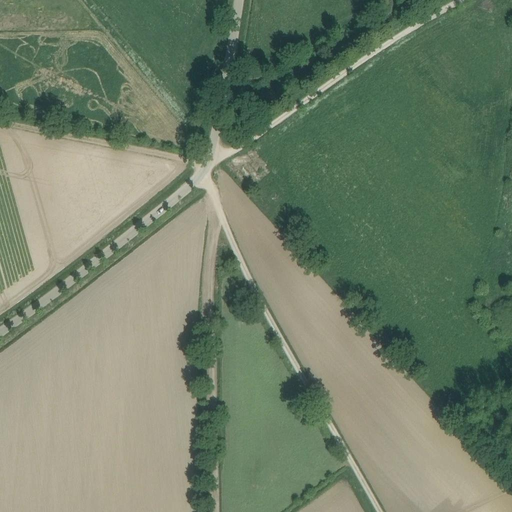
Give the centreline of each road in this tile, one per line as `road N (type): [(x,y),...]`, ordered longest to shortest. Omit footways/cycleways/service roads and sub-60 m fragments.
road 1 (track): [(383,511),(216,197)]
road 2 (track): [(213,511),(216,197),(206,167)]
road 3 (track): [(460,0),(206,167)]
road 4 (unclassified): [(0,332),(206,167)]
road 5 (unclassified): [(206,167),(0,120)]
road 6 (unclassified): [(206,167),(238,0)]
